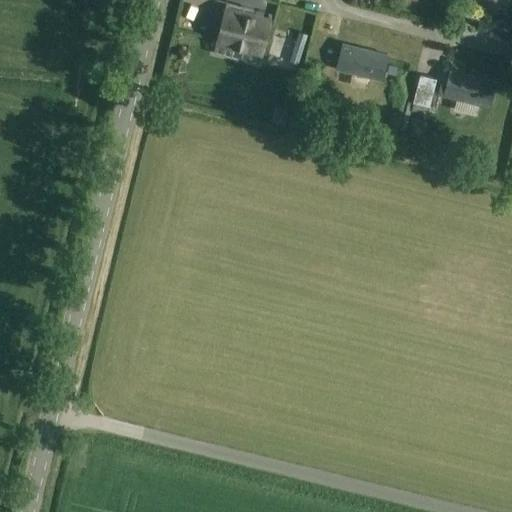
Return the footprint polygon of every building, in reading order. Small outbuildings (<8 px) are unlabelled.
[(476,0),(476,4),(508,13),(510,0),(476,0)] [(268,23),(225,12),(218,40),(260,51),(268,23)] [(338,69),(351,72),(382,79),(388,55),(344,44),(338,69)] [(476,115),(478,104),(489,107),(495,82),(453,72),(447,97),(456,99),(453,109),(476,115)] [(422,98),(438,100),(440,80),(424,79),(422,98)]
